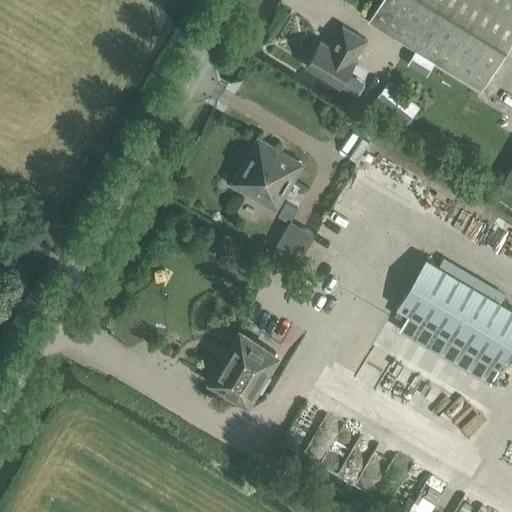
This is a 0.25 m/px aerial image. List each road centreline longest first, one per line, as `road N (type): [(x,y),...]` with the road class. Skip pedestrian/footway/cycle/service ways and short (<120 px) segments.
road 1 (tertiary): [(0,410),(229,0)]
road 2 (unknown): [(52,316),(213,414),(254,420),(295,394),(309,371)]
road 3 (unknown): [(309,371),(390,246),(419,246),(511,297)]
road 4 (unknown): [(463,476),(309,371)]
